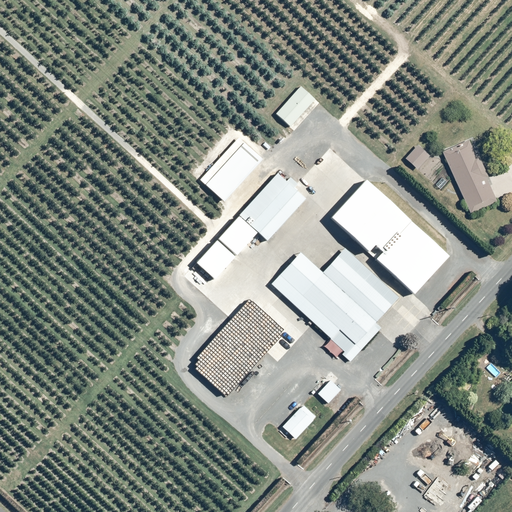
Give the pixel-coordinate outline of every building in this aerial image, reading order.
[(301,86),(276,114),(291,127),(315,100),(301,86)] [(238,139),(201,180),(224,201),(262,160),(238,139)] [(469,142),(443,152),(471,214),(498,203),(486,179),(488,178),(478,157),(476,158),(469,142)] [(430,155),(418,144),(406,157),(418,169),(430,155)] [(240,215),(267,242),(306,200),(278,173),(240,215)] [(414,295),(449,256),(366,180),(332,218),(414,295)] [(256,233),(239,216),(219,239),(236,255),(256,233)] [(235,257),(217,242),(197,263),(215,279),(235,257)] [(271,286),(350,363),(382,330),(376,324),(399,298),(345,248),(323,273),(300,251),(271,286)] [(331,381),(318,394),(328,404),(341,390),(331,381)] [(303,405),(283,427),(296,439),(317,418),(303,405)]
